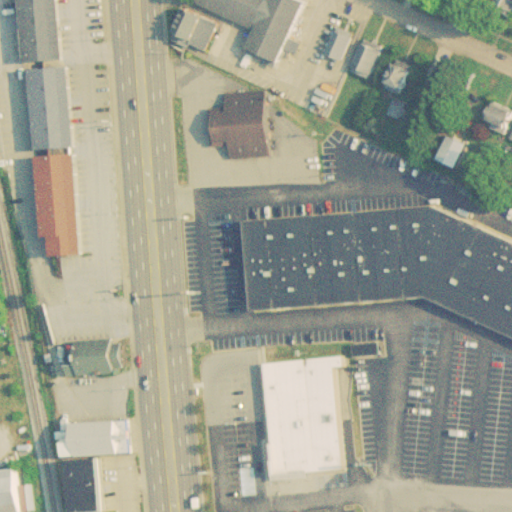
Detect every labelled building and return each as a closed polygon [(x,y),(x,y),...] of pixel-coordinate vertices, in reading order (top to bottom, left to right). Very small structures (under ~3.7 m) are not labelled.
[(17,0),(58,0),(64,60),(23,62),(17,0)] [(196,0),(195,3),(254,30),(246,48),(278,63),(306,2),(301,0),(196,0)] [(511,8),(511,0),(494,0),(491,7),(509,15),(511,8)] [(223,22),(187,7),(175,37),(211,52),(223,22)] [(348,59),(354,35),(337,30),(331,54),(348,59)] [(355,66),(375,75),(387,49),(366,40),(355,66)] [(405,92),(418,64),(400,56),(387,84),(405,92)] [(26,71),(68,68),(75,148),(33,150),(26,71)] [(485,123),(509,134),(511,127),(511,108),(496,100),(485,123)] [(75,155),(83,255),(59,257),(52,258),(48,236),(41,238),(35,157),(75,155)] [(241,203),(427,190),(511,229),(511,325),(464,303),(421,283),(248,296),(241,203)] [(80,366),(72,366),(72,376),(120,374),(118,343),(79,345),(80,366)] [(327,343),(342,453),(320,457),(310,463),(277,467),(274,436),(282,435),(271,350),(327,343)] [(134,420),(76,423),(77,456),(136,453),(134,420)] [(72,460),(73,511),(108,511),(106,459),(72,460)] [(0,511),(26,511),(22,469),(0,471),(0,511)]
